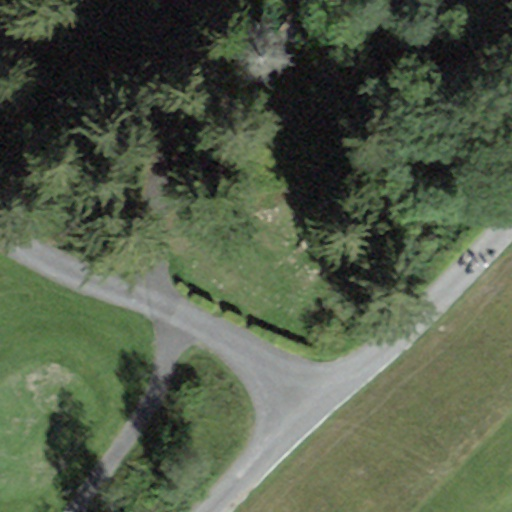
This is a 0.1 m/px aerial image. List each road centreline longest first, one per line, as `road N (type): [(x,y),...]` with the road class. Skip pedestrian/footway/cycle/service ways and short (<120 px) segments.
road 1 (track): [(305,413),(218,336),(50,263),(0,232)]
road 2 (track): [(511,222),(388,348),(305,413)]
